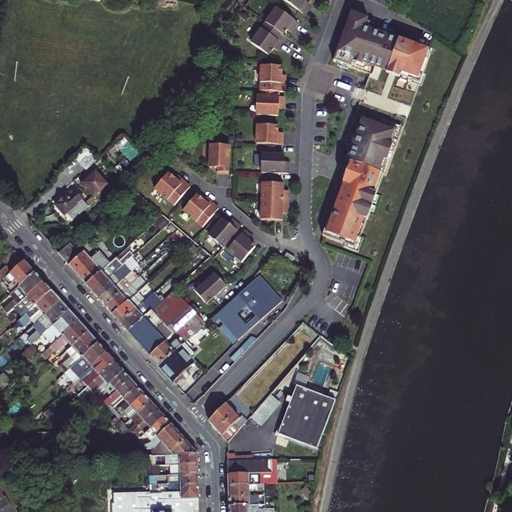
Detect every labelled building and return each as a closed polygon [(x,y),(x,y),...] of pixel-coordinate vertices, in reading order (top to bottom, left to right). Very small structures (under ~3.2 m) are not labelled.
[(282,0),(300,12),(305,5),(301,2),(301,0),(282,0)] [(264,22),(281,34),(285,29),(287,26),(291,28),(296,22),(274,7),(264,22)] [(347,13),(330,62),(367,75),(361,90),(357,89),(353,102),(357,103),(343,145),(351,148),(346,163),(349,164),(347,171),(348,172),(331,221),(328,220),(322,238),(354,249),(377,184),(379,185),(403,118),(407,105),(428,45),(361,28),(364,19),(347,13)] [(264,22),(250,44),(267,55),(272,48),(275,43),(278,45),(284,36),(281,34),(264,22)] [(283,65),(262,64),(260,89),(261,89),(272,90),(279,90),(285,91),(286,79),(282,79),(282,74),(283,65)] [(258,94),(257,113),(278,114),(279,107),(279,103),(285,103),(285,95),(278,95),(261,94),(258,94)] [(257,123),(256,141),(283,142),(283,134),(278,134),(278,130),(278,123),(257,123)] [(134,157),(142,150),(128,133),(120,141),(134,157)] [(210,143),(209,165),(217,165),(220,165),(220,171),(228,171),(229,144),(210,143)] [(99,159),(88,147),(76,157),(88,169),(99,159)] [(262,152),(261,171),(288,173),(289,165),(283,164),(283,161),(284,154),(262,152)] [(76,187),(60,201),(75,218),(100,196),(98,194),(113,181),(99,166),(85,180),(97,193),(89,200),(85,195),(86,195),(80,189),(78,190),(76,187)] [(170,172),(157,188),(176,205),(192,186),(184,179),(181,181),(177,178),(170,172)] [(262,181),(261,200),(287,201),(288,193),(283,193),(283,189),(283,182),(262,181)] [(146,202),(137,194),(125,206),(133,214),(146,202)] [(204,226),(220,208),(212,200),(209,203),(205,200),(198,194),(185,210),(204,226)] [(261,200),(260,218),(281,219),(282,212),(282,209),(287,209),(287,201),(261,200)] [(229,222),(223,217),(210,233),(224,245),(226,244),(237,230),(241,225),(235,220),(231,224),(229,222)] [(241,233),(229,247),(228,249),(242,261),(256,245),(250,240),(248,238),(251,234),(245,229),(241,233)] [(237,230),(226,244),(229,247),(241,233),(237,230)] [(59,254),(63,259),(74,249),(70,244),(59,254)] [(91,259),(79,245),(74,249),(63,259),(86,285),(110,264),(99,252),(91,259)] [(86,285),(93,293),(113,275),(137,252),(135,249),(129,255),(128,254),(115,266),(112,263),(111,263),(110,264),(86,285)] [(210,256),(202,249),(190,260),(197,268),(210,256)] [(93,293),(100,300),(122,280),(124,278),(121,274),(141,256),(137,252),(113,275),(93,293)] [(286,254),(284,259),(292,263),(294,259),(286,254)] [(0,275),(1,277),(14,291),(35,273),(24,261),(12,272),(7,267),(0,273),(0,275)] [(100,300),(106,307),(129,286),(149,267),(146,264),(127,281),(124,278),(122,280),(100,300)] [(16,307),(18,305),(43,283),(35,273),(14,291),(10,296),(14,300),(3,311),(7,315),(16,307)] [(217,274),(197,292),(208,304),(227,286),(217,274)] [(245,288),(212,319),(215,323),(219,320),(238,341),(272,311),(282,302),(259,276),(245,288)] [(106,307),(113,315),(147,284),(143,280),(135,288),(133,286),(131,287),(129,286),(106,307)] [(113,315),(121,324),(142,304),(138,300),(154,285),(150,281),(147,284),(113,315)] [(16,307),(25,316),(52,292),(43,283),(18,305),(16,307)] [(128,332),(152,310),(169,294),(165,289),(149,304),(150,305),(148,307),(144,303),(142,304),(121,324),(128,332)] [(169,294),(152,310),(164,323),(186,303),(174,290),(169,294)] [(52,292),(25,316),(16,324),(19,328),(23,326),(25,328),(33,321),(35,324),(61,302),(52,292)] [(61,302),(35,324),(40,330),(30,339),(30,340),(33,343),(44,333),(69,311),(61,302)] [(204,325),(186,303),(164,323),(155,331),(165,343),(150,356),(159,366),(185,343),(204,325)] [(164,323),(152,310),(128,332),(150,356),(165,343),(155,331),(164,323)] [(69,311),(44,333),(48,338),(51,334),(53,336),(59,331),(64,336),(79,322),(69,311)] [(66,345),(70,349),(88,332),(79,322),(64,336),(42,356),(45,359),(55,351),(57,353),(66,345)] [(88,332),(70,349),(74,353),(64,362),(65,363),(59,368),(64,374),(70,368),(98,343),(88,332)] [(70,368),(79,378),(91,367),(107,353),(98,343),(70,368)] [(194,354),(185,343),(159,366),(174,382),(194,363),(189,359),(194,354)] [(83,382),(88,387),(115,362),(107,353),(91,367),(79,378),(83,382)] [(115,362),(88,387),(92,392),(104,382),(108,386),(123,372),(115,362)] [(105,388),(112,396),(130,379),(123,372),(108,386),(105,388)] [(130,379),(112,396),(106,402),(109,405),(120,396),(123,400),(137,387),(130,379)] [(337,399),(298,385),(280,434),(319,447),(324,435),(337,399)] [(121,412),(123,414),(125,412),(144,395),(137,387),(123,400),(126,403),(121,408),(123,410),(121,412)] [(269,394),(251,418),(262,427),(281,403),(269,394)] [(144,395),(125,412),(131,420),(151,402),(144,395)] [(158,409),(151,402),(131,420),(138,427),(158,409)] [(239,418),(226,404),(208,421),(228,443),(247,422),(242,416),(239,418)] [(158,409),(138,427),(133,432),(136,435),(141,431),(145,435),(165,417),(158,409)] [(12,421),(26,420),(22,412),(12,421)] [(145,445),(142,442),(139,438),(136,435),(133,432),(126,424),(119,416),(113,421),(117,426),(137,449),(156,448),(162,443),(173,455),(198,454),(198,453),(171,424),(153,441),(151,442),(145,445)] [(165,417),(145,435),(151,442),(153,441),(171,424),(165,417)] [(170,466),(180,465),(198,464),(198,454),(173,455),(170,455),(170,466)] [(228,475),(260,474),(273,473),(273,460),(228,461),(228,475)] [(198,464),(180,465),(180,475),(198,475),(198,464)] [(228,475),(228,486),(257,485),(260,485),(264,484),(265,482),(260,482),(260,474),(228,475)] [(198,475),(180,475),(172,476),(172,484),(180,484),(180,486),(199,485),(198,475)] [(199,485),(180,486),(181,491),(181,495),(199,494),(199,485)] [(257,485),(228,486),(229,498),(249,497),(249,495),(249,491),(257,491),(257,485)] [(0,511),(14,505),(9,496),(6,498),(0,486),(0,511)] [(199,494),(181,495),(181,491),(150,493),(150,496),(164,496),(164,499),(176,499),(177,507),(178,508),(180,508),(179,511),(192,511),(200,511),(199,499),(199,494)] [(164,496),(150,496),(150,493),(113,494),(114,504),(112,504),(112,511),(199,511),(200,511),(192,511),(179,511),(180,508),(178,508),(177,507),(176,499),(164,499),(164,496)] [(229,498),(229,506),(258,505),(258,500),(249,500),(249,497),(229,498)]
